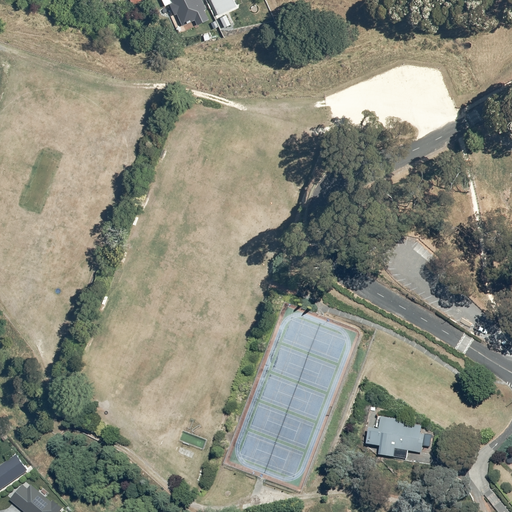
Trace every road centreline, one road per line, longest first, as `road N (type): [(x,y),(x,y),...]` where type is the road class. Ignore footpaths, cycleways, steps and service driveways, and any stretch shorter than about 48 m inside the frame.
road 1 (track): [(436,511),(338,491),(199,507),(124,448),(70,421),(55,402),(39,339)]
road 2 (track): [(444,135),(352,105),(259,108),(166,87),(109,84),(0,46)]
